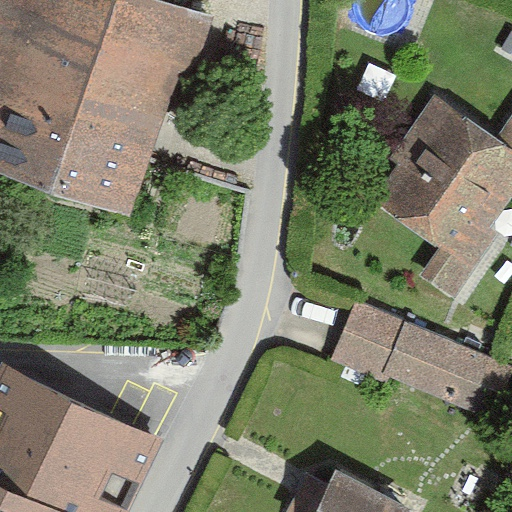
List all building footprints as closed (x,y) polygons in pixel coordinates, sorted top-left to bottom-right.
[(210,13),(169,0),(0,0),(0,198),(134,242),(210,13)] [(511,87),(479,137),(426,101),(358,201),(434,253),(418,278),(448,298),(511,203),(511,87)] [(481,362),(352,310),(331,362),(460,413),(481,362)] [(0,511),(124,511),(151,450),(0,384),(0,511)] [(389,511),(397,495),(325,465),(304,511),(389,511)]
